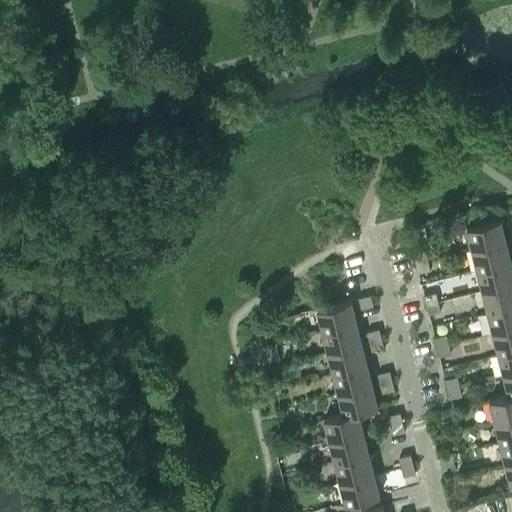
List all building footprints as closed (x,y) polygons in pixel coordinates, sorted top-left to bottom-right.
[(501,217),(467,226),(472,248),(506,239),(501,217)] [(506,239),(472,248),(477,269),(511,260),(506,239)] [(413,253),(416,262),(427,259),(425,250),(413,253)] [(427,259),(416,262),(418,271),(430,269),(427,259)] [(511,263),(511,260),(477,269),(483,290),(511,282),(511,263)] [(511,282),(483,290),(488,311),(511,304),(511,282)] [(424,295),(426,304),(438,301),(435,292),(424,295)] [(370,294),(359,297),(361,308),(373,305),(370,294)] [(351,299),(317,307),(323,329),(356,321),(351,299)] [(438,301),(426,304),(429,313),(440,310),(438,301)] [(511,304),(488,311),(493,331),(511,326),(511,304)] [(356,321),(323,329),(328,351),(362,342),(356,321)] [(511,326),(493,331),(498,352),(511,349),(511,326)] [(367,331),(369,340),(381,337),(379,328),(367,331)] [(446,334),(434,337),(437,346),(448,343),(446,334)] [(381,337),(369,340),(372,349),(383,347),(381,337)] [(362,342),(328,351),(333,371),(367,363),(362,342)] [(448,343),(437,346),(439,355),(451,352),(448,343)] [(511,349),(498,352),(504,373),(511,371),(511,349)] [(367,363),(333,371),(338,392),(372,384),(367,363)] [(378,372),(380,382),(392,379),(389,370),(378,372)] [(457,376),(445,379),(447,388),(459,385),(457,376)] [(392,379),(380,382),(382,391),(394,388),(392,379)] [(372,384),(338,392),(344,412),(344,413),(358,410),(358,411),(378,406),(372,384)] [(459,385),(447,388),(450,397),(461,394),(459,385)] [(511,393),(509,394),(509,393),(489,398),(495,421),(511,416),(511,393)] [(358,410),(344,413),(344,412),(324,417),(330,439),(363,430),(358,411),(358,410)] [(388,414),(390,424),(402,421),(400,411),(388,414)] [(511,416),(495,421),(500,441),(511,438),(511,416)] [(402,421),(390,424),(393,433),(404,430),(402,421)] [(363,430),(330,439),(335,460),(369,451),(363,430)] [(511,438),(500,441),(506,462),(511,460),(511,438)] [(369,451),(335,460),(340,481),(374,472),(369,451)] [(399,456),(401,466),(413,463),(410,453),(399,456)] [(452,454),(437,458),(441,472),(455,468),(452,454)] [(413,463),(401,466),(404,475),(415,472),(413,463)] [(374,472),(340,481),(346,503),(379,495),(374,472)]
